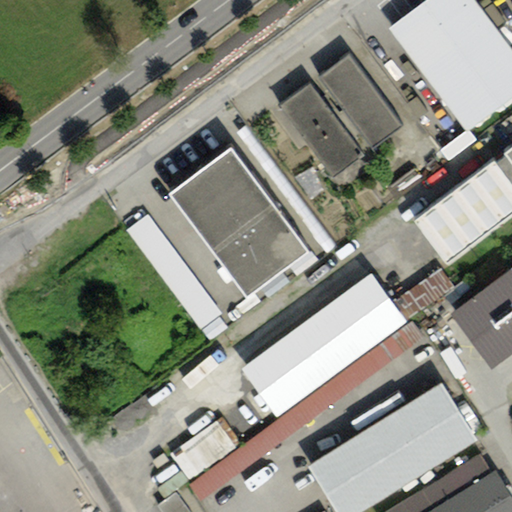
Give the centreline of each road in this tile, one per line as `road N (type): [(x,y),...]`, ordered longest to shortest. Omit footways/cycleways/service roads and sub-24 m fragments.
road 1 (unclassified): [(354,0),(0,280)]
road 2 (primary): [(0,174),(232,0)]
road 3 (residential): [(117,511),(0,327)]
